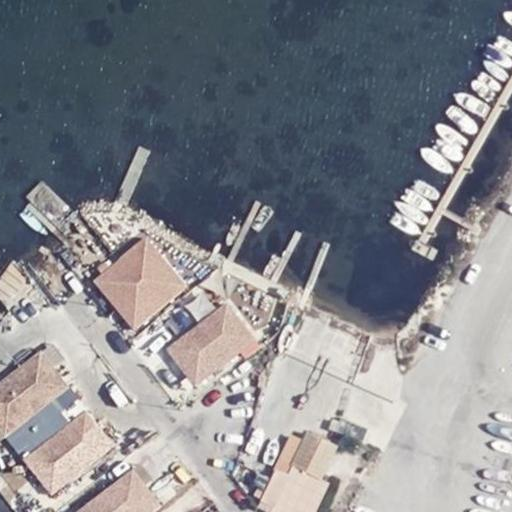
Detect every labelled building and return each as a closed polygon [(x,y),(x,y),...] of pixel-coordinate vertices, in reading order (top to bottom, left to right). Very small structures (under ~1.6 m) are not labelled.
[(147,236),(94,279),(134,330),(189,284),(147,236)] [(229,306),(169,351),(197,388),(257,342),(229,306)] [(54,344),(43,353),(56,369),(66,361),(54,344)] [(43,353),(0,387),(0,397),(24,427),(7,440),(24,462),(41,448),(70,486),(117,448),(88,412),(73,424),(55,402),(72,389),(56,369),(43,353)] [(24,427),(0,397),(0,430),(7,440),(24,427)] [(308,436),(300,457),(293,470),(322,483),(337,450),(308,436)] [(41,448),(24,462),(54,498),(70,486),(41,448)] [(293,470),(300,457),(286,450),(275,478),(287,483),(293,470)] [(157,482),(144,466),(135,473),(148,488),(157,482)] [(156,511),(162,508),(135,473),(84,511),(156,511)] [(264,495),(270,483),(259,478),(253,488),(264,495)] [(275,478),(262,504),(274,510),(287,483),(275,478)]
